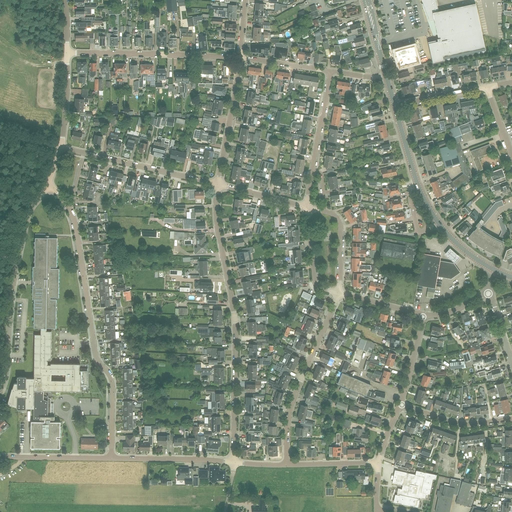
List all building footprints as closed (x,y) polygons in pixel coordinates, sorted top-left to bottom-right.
[(176,0),(166,0),(167,11),(177,10),(176,0)] [(433,64),(486,52),(475,4),(439,12),(436,0),(421,0),(429,21),(434,20),(436,27),(437,35),(438,39),(437,39),(438,41),(436,42),(435,40),(428,42),(428,43),(433,64)] [(352,8),(351,5),(346,6),(349,17),(357,15),(355,7),(352,8)] [(76,18),(84,18),(84,15),(91,15),(91,9),(84,9),(84,11),(76,11),(76,18)] [(309,14),(311,19),(319,16),(317,10),(311,13),(309,14)] [(196,21),(202,20),(201,15),(192,17),(192,18),(193,24),(197,24),(196,21)] [(267,16),(266,16),(254,15),(254,22),(259,22),(259,25),(261,25),(269,25),(269,23),(262,22),(263,19),(266,19),(267,16)] [(334,29),(334,28),(339,26),(337,20),(328,22),(329,25),(324,27),(325,30),(330,29),(330,30),(334,29)] [(152,46),(152,38),(152,33),(149,33),(149,31),(149,22),(144,22),(144,31),(146,31),(145,46),(152,46)] [(87,31),(91,31),(91,23),(76,23),(76,27),(78,27),(78,31),(79,31),(79,33),(87,33),(87,31)] [(341,33),(347,30),(345,24),(338,27),(333,30),(334,33),(340,31),(341,33)] [(348,36),(354,35),(354,34),(362,32),(360,24),(350,26),(351,31),(347,32),(348,36)] [(180,29),(180,31),(180,38),(182,38),(182,41),(186,41),(192,41),(192,33),(189,33),(182,32),(182,29),(180,29)] [(76,42),(85,42),(85,39),(93,39),(93,33),(84,33),(84,35),(76,35),(76,42)] [(166,47),(166,33),(162,33),(162,34),(158,33),(158,47),(166,47)] [(199,39),(201,51),(207,50),(205,36),(202,37),(203,38),(199,39)] [(363,37),(354,39),(356,46),(365,44),(363,37)] [(280,54),(280,49),(281,43),(275,43),(275,48),(272,48),(272,54),(275,54),(274,57),(280,58),(279,58),(280,55),(280,54)] [(289,46),(287,43),(281,43),(280,49),(280,54),(280,55),(279,58),(280,58),(281,58),(281,57),(286,58),(287,49),(285,49),(286,45),(289,46)] [(269,50),(269,45),(266,45),(266,46),(259,45),(259,46),(252,45),(252,52),(261,53),(261,49),(264,49),(264,50),(269,50)] [(304,59),(306,47),(305,46),(302,45),(301,52),(298,52),(297,58),(304,59)] [(331,64),(335,65),(335,64),(339,65),(340,55),(342,55),(341,53),(339,46),(334,46),(334,52),(336,52),(335,56),(336,56),(336,57),(332,56),(331,63),(331,64)] [(412,51),(410,47),(395,51),(399,68),(419,63),(415,50),(412,51)] [(359,59),(368,56),(366,48),(357,51),(359,59)] [(326,64),(327,61),(323,60),(323,55),(315,54),(314,63),(326,64)] [(352,63),(348,54),(343,56),(347,65),(352,63)] [(507,71),(507,66),(506,64),(506,63),(503,64),(503,66),(500,67),(500,64),(499,57),(495,58),(495,59),(498,75),(505,74),(504,71),(507,71)] [(355,62),(355,63),(356,65),(357,66),(360,65),(361,69),(363,68),(364,69),(372,67),(370,60),(369,60),(369,58),(355,62)] [(105,63),(104,62),(103,62),(102,63),(101,63),(101,71),(101,75),(106,75),(106,79),(109,79),(109,68),(108,68),(108,63),(105,63)] [(120,82),(120,65),(117,64),(115,64),(114,64),(114,69),(113,69),(113,72),(111,72),(111,78),(114,78),(114,77),(117,77),(117,82),(120,82)] [(139,78),(139,87),(143,87),(143,78),(144,77),(147,77),(147,64),(145,64),(144,65),(141,65),(141,75),(141,78),(139,78)] [(155,79),(153,79),(153,66),(150,66),(150,65),(150,64),(147,64),(147,77),(149,77),(149,81),(151,81),(151,87),(155,87),(155,79)] [(415,72),(424,70),(422,64),(414,66),(415,72)] [(457,76),(460,75),(458,64),(453,65),(454,72),(448,73),(449,76),(451,76),(453,84),(458,83),(457,76)] [(481,79),(488,77),(486,70),(485,65),(481,65),(482,70),(479,71),(481,79)] [(467,68),(470,81),(476,79),(475,72),(472,73),(471,67),(467,68)] [(255,68),(253,80),(254,81),(256,81),(256,78),(257,75),(260,75),(261,69),(255,68)] [(167,80),(167,73),(165,73),(165,70),(158,70),(158,76),(158,79),(157,79),(157,84),(155,84),(155,88),(162,88),(162,84),(160,84),(160,79),(167,80)] [(262,78),(261,89),(266,89),(267,79),(266,79),(267,78),(268,78),(268,79),(273,80),(273,75),(272,75),(272,71),(266,70),(264,78),(262,78)] [(400,82),(410,79),(408,71),(398,74),(400,82)] [(301,84),(303,76),(294,74),(294,78),(293,82),(301,84)] [(309,85),(311,77),(303,76),(301,84),(309,85)] [(308,94),(316,95),(316,92),(312,91),(313,86),(317,87),(319,79),(311,77),(309,85),(308,94)] [(408,85),(409,86),(402,87),(402,89),(402,90),(401,90),(402,93),(403,93),(403,94),(410,92),(410,93),(415,91),(414,88),(418,87),(417,85),(425,83),(424,80),(416,82),(411,83),(411,84),(408,85)] [(216,84),(212,84),(205,84),(205,87),(212,89),(212,93),(212,94),(216,94),(216,95),(221,96),(221,95),(225,96),(225,94),(226,94),(227,89),(226,89),(226,88),(224,87),(224,84),(222,84),(216,84)] [(370,94),(370,86),(358,85),(357,93),(358,93),(358,95),(361,99),(364,97),(365,97),(369,97),(369,94),(370,94)] [(247,97),(261,100),(264,100),(264,97),(262,96),(259,95),(259,97),(255,96),(256,92),(249,91),(247,97)] [(507,107),(507,104),(506,101),(507,101),(506,100),(504,94),(499,96),(502,105),(503,105),(503,107),(507,107)] [(75,105),(83,106),(84,103),(85,103),(86,102),(88,103),(88,100),(93,100),(93,96),(87,96),(87,100),(75,99),(75,105)] [(222,108),(223,101),(215,100),(215,103),(210,102),(209,106),(222,108)] [(466,102),(469,118),(470,118),(470,121),(479,118),(478,116),(475,117),(472,115),(473,115),(471,109),(474,108),(473,101),(472,101),(472,100),(471,100),(469,100),(469,101),(466,102)] [(469,118),(466,102),(464,102),(463,101),(461,102),(461,103),(460,103),(462,110),(460,111),(461,117),(463,116),(462,110),(465,110),(467,119),(469,118)] [(379,111),(379,109),(380,109),(379,105),(378,106),(378,105),(371,107),(370,103),(364,106),(361,109),(363,112),(369,110),(370,114),(379,111)] [(458,113),(457,113),(456,104),(450,105),(452,119),(453,123),(456,122),(455,118),(458,117),(458,116),(458,113)] [(213,110),(213,113),(221,115),(222,108),(209,106),(206,105),(206,109),(213,110)] [(453,123),(452,119),(450,105),(444,106),(445,114),(445,117),(447,117),(449,124),(453,123)] [(299,106),(298,109),(303,110),(303,109),(306,110),(305,114),(312,115),(313,109),(304,107),(299,106)] [(333,112),(349,115),(349,112),(341,111),(341,108),(334,106),(333,112)] [(251,117),(258,118),(259,115),(251,114),(252,111),(245,109),(244,116),(251,117)] [(370,114),(368,114),(369,117),(372,116),(373,120),(383,117),(384,117),(383,113),(382,113),(381,111),(379,111),(370,114)] [(420,114),(419,112),(416,113),(415,113),(410,114),(412,122),(418,120),(422,119),(421,118),(420,118),(419,115),(420,114)] [(258,119),(258,118),(251,117),(244,116),(243,122),(250,123),(249,126),(255,127),(256,124),(254,124),(255,118),(258,119)] [(212,131),(212,130),(215,130),(214,131),(219,132),(220,127),(218,127),(219,124),(213,122),(214,118),(211,118),(203,118),(202,125),(208,126),(207,130),(212,131)] [(300,122),(299,123),(294,122),(292,123),(291,128),(295,129),(296,125),(310,127),(311,121),(303,119),(302,122),(300,122)] [(470,128),(471,131),(477,128),(485,126),(484,125),(485,125),(484,122),(483,122),(482,119),(478,121),(477,119),(468,123),(468,124),(470,128)] [(386,131),(385,124),(378,126),(377,126),(376,122),(365,125),(366,129),(374,127),(376,133),(380,132),(386,131)] [(80,129),(80,125),(75,123),(74,127),(75,128),(74,132),(73,132),(72,139),(80,141),(82,134),(77,132),(78,128),(80,129)] [(457,127),(454,128),(449,130),(453,138),(452,138),(454,144),(459,142),(461,142),(459,136),(471,131),(470,128),(468,124),(468,123),(458,126),(457,127)] [(413,126),(412,127),(413,130),(414,130),(415,132),(422,130),(423,130),(422,127),(421,128),(420,124),(413,126)] [(302,130),(302,132),(309,133),(310,127),(296,125),(295,129),(302,130)] [(240,134),(258,138),(260,138),(261,132),(255,130),(255,135),(248,133),(248,129),(241,128),(240,134)] [(424,136),(425,136),(424,133),(429,131),(428,129),(427,128),(424,129),(423,130),(422,130),(415,132),(416,135),(415,135),(416,138),(417,138),(424,136)] [(341,134),(337,133),(338,130),(330,129),(329,130),(329,132),(330,133),(329,135),(342,137),(343,134),(341,134)] [(195,130),(193,138),(202,139),(202,137),(208,139),(208,142),(207,142),(215,144),(217,137),(209,135),(209,134),(204,133),(204,132),(195,130)] [(113,148),(117,133),(114,132),(114,136),(110,135),(109,140),(107,147),(113,148)] [(113,148),(120,150),(122,140),(119,139),(119,138),(119,137),(120,133),(117,133),(113,148)] [(257,143),(258,138),(240,134),(239,140),(246,142),(246,138),(250,139),(250,140),(254,141),(254,142),(257,143)] [(302,139),(303,136),(292,134),(291,139),(298,141),(297,145),(299,146),(307,147),(308,140),(302,139)] [(100,145),(102,137),(95,135),(93,144),(100,145)] [(133,150),(134,144),(137,144),(139,138),(135,138),(133,138),(133,137),(127,136),(125,144),(127,144),(126,149),(127,149),(126,150),(129,150),(130,149),(133,150)] [(146,153),(148,144),(147,144),(148,140),(140,138),(139,142),(141,143),(139,151),(146,153)] [(164,157),(165,150),(167,151),(168,149),(169,144),(167,144),(164,143),(164,140),(165,139),(162,138),(162,139),(160,144),(159,149),(158,156),(160,156),(160,157),(163,158),(164,157)] [(153,147),(151,154),(152,154),(152,155),(155,156),(155,155),(158,156),(159,149),(160,144),(162,139),(158,139),(157,142),(155,141),(153,147)] [(427,143),(426,140),(422,141),(423,142),(418,143),(420,150),(429,147),(433,145),(432,141),(427,143)] [(437,148),(448,144),(447,140),(436,144),(437,148)] [(185,156),(188,157),(190,149),(191,146),(185,144),(184,148),(187,149),(186,151),(187,151),(186,153),(182,152),(181,152),(178,152),(177,159),(176,160),(177,160),(177,161),(180,162),(180,161),(184,162),(185,156)] [(383,153),(387,152),(386,151),(391,150),(389,144),(381,145),(381,147),(377,148),(377,152),(382,151),(382,152),(383,152),(383,153)] [(456,150),(455,147),(454,145),(454,144),(440,149),(445,168),(460,164),(457,153),(456,150)] [(477,171),(482,170),(478,158),(492,153),(489,144),(470,151),(477,171)] [(340,146),(337,145),(335,145),(335,147),(327,145),(327,147),(326,147),(326,149),(327,150),(326,151),(335,153),(336,150),(339,151),(340,146)] [(291,155),(295,156),(296,153),(299,153),(299,154),(305,155),(307,147),(299,146),(298,150),(300,150),(300,151),(296,151),(296,150),(292,150),(291,152),(291,155)] [(176,160),(177,159),(178,152),(175,151),(176,147),(173,147),(173,148),(172,148),(170,157),(176,159),(176,160)] [(244,152),(245,149),(238,147),(236,153),(251,156),(251,153),(248,152),(244,152)] [(204,157),(212,158),(214,152),(205,150),(204,156),(204,157)] [(463,174),(468,179),(472,177),(462,151),(457,153),(460,164),(463,173),(463,174)] [(425,166),(434,163),(431,153),(422,156),(425,166)] [(204,156),(192,154),(191,160),(195,161),(195,160),(199,160),(198,162),(203,163),(211,165),(212,158),(204,157),(204,156)] [(297,160),(298,156),(295,156),(291,155),(291,160),(297,162),(296,166),(303,167),(304,161),(297,160)] [(342,164),(342,161),(340,161),(333,160),(333,157),(326,155),(325,161),(339,164),(342,164)] [(384,164),(393,162),(392,156),(382,158),(384,164)] [(325,161),(324,167),(326,168),(327,172),(333,171),(334,169),(331,168),(332,165),(339,167),(339,164),(325,161)] [(273,170),(274,164),(266,162),(265,165),(264,168),(273,170)] [(434,163),(425,166),(428,176),(437,174),(434,163)] [(260,170),(261,170),(259,178),(256,177),(254,184),(260,186),(263,171),(264,168),(265,165),(261,164),(260,170)] [(233,172),(246,175),(246,172),(244,172),(244,171),(241,171),(241,167),(234,166),(233,172)] [(302,174),(303,167),(296,166),(296,170),(289,168),(289,171),(287,171),(286,174),(295,176),(296,173),(302,174)] [(101,175),(103,176),(103,173),(97,171),(98,168),(90,167),(89,173),(101,175)] [(376,168),(371,168),(367,169),(368,177),(377,175),(376,168)] [(396,175),(395,168),(387,170),(387,169),(381,170),(383,179),(389,178),(388,177),(396,175)] [(489,173),(491,176),(485,178),(487,184),(489,187),(489,188),(506,181),(504,177),(501,168),(489,173)] [(111,171),(109,179),(112,179),(110,188),(113,189),(117,173),(111,171)] [(251,176),(246,175),(233,172),(231,178),(239,180),(239,176),(245,178),(245,180),(249,181),(251,176)] [(117,173),(113,189),(116,190),(118,181),(121,182),(122,181),(123,175),(123,174),(117,173)] [(466,180),(468,179),(463,174),(457,178),(461,183),(465,180),(466,180)] [(127,184),(126,189),(132,190),(133,190),(137,191),(138,186),(135,186),(136,178),(130,176),(128,184),(127,184)] [(455,188),(461,183),(457,178),(452,182),(455,188)] [(149,180),(142,179),(140,191),(143,192),(142,196),(145,197),(149,180)] [(151,188),(154,189),(153,195),(156,196),(157,190),(154,189),(156,182),(156,181),(156,180),(152,180),(152,181),(149,180),(145,197),(149,198),(151,188)] [(433,190),(446,186),(445,183),(441,184),(439,180),(431,183),(433,190)] [(341,182),(329,183),(330,189),(338,188),(338,185),(346,184),(345,181),(341,182)] [(98,188),(103,189),(104,185),(101,184),(99,183),(93,182),(92,185),(86,184),(86,186),(85,186),(84,189),(85,189),(85,190),(94,192),(96,192),(97,187),(98,187),(98,188)] [(166,195),(167,192),(169,185),(162,183),(160,190),(157,190),(156,196),(155,202),(160,203),(161,198),(162,199),(163,195),(166,195)] [(292,190),(291,194),(298,195),(300,188),(289,187),(287,186),(282,185),(281,192),(287,193),(288,189),(292,190)] [(446,186),(433,190),(436,198),(442,196),(441,191),(449,188),(447,185),(446,186)] [(500,188),(499,185),(491,188),(492,191),(494,190),(495,193),(501,191),(502,194),(510,192),(507,185),(500,188)] [(92,201),(94,192),(85,190),(83,199),(92,201)] [(471,201),(473,203),(482,195),(480,193),(471,201)] [(441,206),(443,209),(443,210),(444,212),(445,212),(451,208),(450,205),(456,201),(452,194),(442,201),(444,204),(441,206)] [(341,195),(340,195),(331,196),(332,203),(336,202),(336,205),(342,205),(341,198),(342,197),(342,195),(341,195)] [(234,206),(250,208),(255,209),(256,209),(256,208),(257,204),(251,203),(251,205),(242,204),(242,200),(235,199),(234,206)] [(463,209),(467,215),(471,212),(466,206),(463,209)] [(347,218),(353,214),(351,211),(354,209),(352,207),(350,209),(349,209),(343,213),(347,218)] [(196,215),(204,215),(204,214),(205,214),(205,212),(204,212),(204,208),(192,209),(192,212),(190,212),(191,219),(196,219),(196,215)] [(263,217),(263,220),(269,221),(271,215),(268,214),(269,211),(262,209),(260,217),(263,217)] [(460,215),(459,214),(459,213),(457,210),(455,213),(456,215),(450,220),(454,225),(460,220),(458,217),(460,215)] [(474,222),(478,217),(477,216),(479,214),(475,210),(473,212),(469,216),(474,222)] [(391,214),(390,213),(386,213),(387,218),(391,217),(395,217),(396,221),(404,219),(405,218),(405,215),(403,215),(403,213),(396,214),(396,213),(391,214)] [(98,214),(88,214),(88,221),(93,221),(93,222),(97,222),(97,220),(100,220),(100,217),(98,217),(98,216),(98,214)] [(358,223),(361,222),(360,214),(355,218),(353,214),(347,218),(351,224),(356,221),(358,223)] [(285,222),(285,225),(288,225),(288,223),(296,223),(295,216),(281,217),(282,222),(285,222)] [(205,228),(206,227),(206,226),(205,225),(205,222),(201,222),(201,219),(183,219),(183,224),(191,223),(191,228),(192,228),(192,229),(197,229),(205,229),(205,228)] [(486,223),(481,219),(475,226),(477,227),(468,237),(474,242),(479,246),(485,249),(491,253),(498,256),(504,241),(498,239),(493,236),(488,233),(483,230),(480,227),(482,225),(481,224),(482,223),(484,225),(486,223)] [(360,235),(360,232),(364,232),(364,224),(362,223),(361,222),(358,223),(358,228),(353,228),(353,235),(360,235)] [(465,234),(467,233),(467,232),(466,232),(469,229),(466,226),(468,224),(467,222),(459,230),(464,235),(464,234),(465,234)] [(254,229),(253,232),(260,234),(263,225),(255,223),(254,229)] [(378,232),(379,225),(369,223),(368,231),(378,232)] [(245,227),(244,224),(231,227),(232,233),(239,232),(239,229),(245,227)] [(89,234),(89,241),(94,240),(94,242),(97,242),(98,241),(98,233),(89,234)] [(33,267),(33,299),(35,300),(34,328),(42,328),(41,331),(44,331),(44,335),(52,335),(52,331),(46,331),(46,328),(56,328),(56,299),(50,299),(50,298),(59,298),(59,269),(51,269),(51,267),(57,267),(57,238),(45,238),(45,234),(35,234),(35,267),(33,267)] [(242,238),(234,240),(235,247),(244,245),(243,240),(248,239),(248,238),(247,234),(242,235),(242,238)] [(206,253),(206,251),(206,250),(206,243),(205,244),(205,236),(200,236),(196,236),(197,244),(198,244),(198,248),(195,248),(195,254),(206,253)] [(413,261),(415,250),(413,250),(414,244),(384,239),(381,255),(413,261)] [(247,257),(250,256),(249,253),(254,252),(253,247),(242,249),(242,252),(236,253),(238,262),(248,260),(247,257)] [(511,249),(507,247),(503,260),(505,261),(507,260),(509,264),(511,265),(511,249)] [(450,248),(445,254),(455,263),(460,256),(450,248)] [(434,292),(437,277),(439,276),(451,278),(458,273),(453,266),(441,264),(440,261),(441,257),(430,255),(430,251),(423,249),(417,285),(428,287),(427,291),(434,292)] [(291,257),(290,257),(291,264),(287,264),(288,268),(295,267),(294,263),(302,262),(301,256),(291,257)] [(241,276),(247,275),(249,274),(252,274),(250,268),(254,268),(253,262),(243,264),(244,268),(240,269),(241,276)] [(303,270),(295,271),(295,267),(288,268),(286,268),(286,271),(290,271),(291,278),(303,276),(303,270)] [(368,289),(375,290),(377,283),(373,282),(374,278),(373,278),(373,276),(370,276),(368,281),(370,282),(368,289)] [(377,283),(375,290),(381,292),(383,285),(384,280),(382,279),(380,284),(377,283)] [(360,284),(360,280),(353,280),(353,282),(352,283),(352,286),(353,286),(360,287),(363,287),(363,288),(366,288),(367,283),(367,281),(364,281),(364,283),(363,284),(360,284)] [(208,292),(208,290),(213,290),(213,285),(212,285),(212,283),(205,282),(195,281),(195,288),(200,288),(200,290),(203,290),(203,292),(208,292)] [(256,285),(244,288),(245,294),(252,293),(251,289),(254,288),(254,289),(257,288),(257,285),(256,285)] [(309,300),(311,295),(303,291),(301,297),(309,300)] [(203,294),(202,296),(203,296),(205,297),(204,302),(205,303),(207,303),(217,303),(217,297),(215,297),(215,295),(203,294)] [(321,307),(324,301),(318,298),(319,297),(314,295),(311,301),(315,302),(314,304),(321,307)] [(255,308),(262,307),(261,304),(258,305),(247,306),(248,313),(255,312),(255,308)] [(359,322),(362,315),(358,313),(359,310),(355,308),(354,310),(347,306),(344,312),(351,316),(353,313),(357,315),(354,321),(359,322)] [(310,314),(309,315),(317,318),(319,312),(309,307),(307,313),(310,314)] [(117,311),(117,309),(114,309),(114,310),(105,311),(105,318),(114,317),(114,311),(117,311)] [(476,319),(484,317),(482,311),(479,312),(478,311),(477,310),(475,311),(475,312),(474,313),(476,319)] [(386,321),(388,315),(381,313),(379,319),(381,319),(381,321),(385,322),(386,321)] [(310,320),(311,318),(306,315),(302,324),(306,325),(312,328),(315,322),(310,320)] [(470,321),(470,324),(478,322),(479,325),(486,323),(484,317),(476,319),(472,320),(470,321)] [(347,329),(347,328),(345,327),(346,324),(347,320),(344,319),(343,323),(340,322),(337,328),(343,331),(345,332),(346,332),(347,329)] [(393,327),(392,331),(392,334),(396,334),(397,331),(401,331),(402,324),(398,323),(398,322),(393,322),(393,323),(388,322),(387,326),(393,327)] [(310,334),(312,328),(306,325),(303,331),(310,334)] [(431,334),(435,335),(435,334),(439,335),(440,333),(443,333),(444,328),(439,327),(439,328),(432,326),(431,333),(432,333),(431,334)] [(458,335),(461,339),(463,342),(467,340),(466,338),(461,329),(460,329),(458,326),(456,327),(455,327),(453,328),(454,329),(453,329),(455,333),(454,334),(455,337),(458,335)] [(35,334),(35,352),(52,353),(52,335),(44,335),(44,331),(41,331),(41,335),(35,334)] [(221,343),(221,332),(214,332),(214,333),(210,333),(210,336),(214,336),(214,343),(221,343)] [(488,334),(478,337),(481,336),(482,338),(477,340),(478,343),(480,342),(483,341),(490,338),(490,337),(490,334),(489,335),(488,334)] [(329,337),(327,340),(328,341),(335,344),(336,341),(341,343),(343,340),(338,338),(332,335),(331,335),(330,337),(329,337)] [(295,340),(305,345),(307,339),(301,336),(299,339),(296,338),(295,340)] [(357,346),(356,347),(363,350),(367,340),(361,338),(360,338),(357,346)] [(387,345),(389,346),(389,347),(394,348),(394,346),(398,346),(400,340),(391,338),(391,339),(386,338),(386,341),(388,342),(387,345)] [(428,342),(427,349),(436,351),(437,346),(442,347),(443,343),(442,343),(443,340),(437,339),(435,344),(428,342)] [(480,342),(478,343),(473,344),(471,339),(468,340),(471,349),(481,345),(480,342)] [(292,347),(295,348),(296,349),(296,348),(302,351),(305,345),(295,340),(293,343),(294,344),(292,347)] [(328,341),(325,347),(332,350),(335,351),(337,349),(334,347),(335,344),(328,341)] [(493,347),(492,344),(480,348),(482,356),(488,354),(488,353),(494,351),(494,350),(494,348),(493,347)] [(345,361),(346,362),(347,359),(344,358),(345,355),(337,351),(336,352),(334,357),(337,358),(342,360),(345,361)] [(380,356),(394,360),(396,354),(389,352),(386,351),(384,355),(380,354),(380,356)] [(470,355),(469,351),(462,353),(465,362),(471,360),(471,359),(470,355)] [(18,377),(18,383),(14,383),(12,391),(11,395),(9,404),(16,406),(18,407),(17,409),(26,409),(26,408),(34,408),(34,417),(34,420),(40,420),(45,420),(45,422),(31,422),(31,425),(31,426),(31,432),(31,433),(31,436),(31,438),(31,448),(60,448),(61,422),(56,422),(53,422),(53,420),(55,420),(55,416),(51,416),(48,416),(48,401),(49,398),(48,398),(44,396),(44,391),(46,391),(48,391),(81,391),(81,384),(84,384),(84,377),(83,377),(83,371),(80,371),(80,364),(51,363),(51,365),(50,365),(48,365),(48,361),(48,360),(51,360),(52,353),(35,352),(34,378),(27,378),(27,377),(18,377)] [(292,354),(291,354),(288,353),(287,355),(288,355),(286,359),(289,360),(296,363),(299,357),(292,354)] [(333,362),(334,359),(330,357),(323,353),(320,359),(327,363),(328,360),(333,362)] [(489,369),(489,367),(493,365),(493,363),(497,362),(495,355),(487,358),(482,359),(483,361),(486,370),(489,369)] [(224,356),(217,356),(212,356),(212,359),(209,359),(209,365),(217,365),(217,361),(224,360),(224,356)] [(381,363),(392,366),(394,360),(380,356),(379,359),(382,360),(381,363)] [(138,359),(135,359),(134,359),(135,369),(142,367),(141,360),(138,359)] [(289,360),(286,359),(284,363),(283,362),(282,365),(281,364),(277,362),(276,365),(279,367),(285,369),(286,366),(294,370),(296,363),(289,360)] [(438,370),(437,372),(440,372),(441,369),(440,369),(441,364),(437,362),(428,360),(427,367),(438,370)] [(327,366),(325,369),(324,368),(317,365),(315,371),(322,374),(325,375),(328,370),(331,371),(332,368),(327,366)] [(281,379),(284,380),(288,382),(291,376),(284,373),(283,373),(285,369),(279,367),(278,371),(280,371),(278,375),(282,377),(281,379)] [(212,369),(211,369),(211,375),(215,375),(215,383),(222,383),(222,379),(224,379),(224,368),(215,368),(215,369),(212,369)] [(499,369),(488,372),(488,375),(490,375),(491,378),(494,377),(495,378),(497,377),(497,376),(501,375),(499,369)] [(376,374),(388,378),(390,372),(384,370),(383,373),(380,372),(375,370),(374,374),(376,375),(376,374)] [(259,376),(256,376),(256,372),(249,371),(249,378),(255,378),(255,381),(263,381),(263,378),(259,378),(259,376)] [(322,374),(315,371),(312,377),(319,380),(322,374)] [(369,397),(370,392),(368,391),(370,385),(342,373),(337,383),(366,396),(369,397)] [(376,375),(374,374),(372,373),(372,376),(373,376),(373,377),(381,380),(380,382),(387,384),(388,378),(376,374),(376,375)] [(430,387),(433,380),(430,379),(430,377),(424,375),(421,384),(430,387)] [(286,388),(288,382),(284,380),(281,379),(280,382),(276,381),(276,383),(270,380),(268,384),(279,389),(280,385),(286,388)] [(263,382),(263,381),(255,381),(255,385),(246,384),(246,391),(255,391),(255,388),(261,388),(261,382),(263,382)] [(491,393),(505,389),(503,383),(496,385),(497,387),(494,388),(490,389),(490,390),(487,390),(488,393),(491,393)] [(315,389),(318,390),(319,390),(320,389),(321,388),(323,389),(324,386),(319,384),(317,387),(310,384),(307,389),(314,393),(315,389)] [(314,393),(307,389),(304,395),(311,398),(310,402),(317,405),(320,399),(312,396),(314,393)] [(418,395),(428,398),(429,396),(425,395),(426,391),(419,389),(419,390),(418,390),(417,392),(418,393),(418,395)] [(491,393),(492,396),(496,395),(499,394),(499,397),(507,395),(505,389),(491,393)] [(275,397),(281,399),(283,393),(276,391),(275,397)] [(372,392),(371,396),(375,397),(375,398),(376,399),(376,400),(379,400),(379,399),(383,400),(385,394),(377,392),(376,392),(375,392),(374,393),(372,392)] [(442,402),(439,409),(445,411),(448,404),(445,403),(446,399),(447,395),(444,394),(443,398),(442,401),(442,402)] [(430,399),(428,398),(418,395),(417,396),(417,395),(416,396),(414,401),(415,402),(417,403),(418,402),(422,404),(423,401),(426,402),(428,402),(426,409),(430,411),(433,401),(430,399)] [(367,406),(369,399),(359,396),(358,403),(367,406)] [(280,405),(281,399),(275,397),(273,403),(280,405)] [(453,406),(451,413),(457,415),(459,408),(456,407),(459,399),(456,398),(455,402),(453,406)] [(501,404),(499,404),(494,405),(495,408),(509,405),(508,399),(501,401),(501,404)] [(439,409),(442,402),(442,401),(436,400),(434,407),(439,409)] [(345,411),(347,405),(337,401),(335,407),(345,411)] [(256,403),(254,403),(246,403),(246,406),(245,406),(245,409),(246,410),(250,410),(250,413),(259,413),(259,410),(256,410),(256,407),(256,403)] [(300,408),(299,411),(311,414),(312,411),(306,409),(307,406),(301,404),(300,404),(299,408),(300,408)] [(366,409),(372,411),(374,412),(375,411),(380,412),(382,406),(373,404),(373,405),(368,404),(367,407),(366,409)] [(451,413),(453,406),(449,404),(448,404),(445,411),(451,413)] [(356,415),(358,408),(350,405),(348,413),(356,415)] [(509,405),(495,408),(496,415),(501,414),(500,410),(503,410),(503,413),(511,411),(509,405)] [(304,419),(305,416),(311,417),(311,414),(299,411),(297,418),(304,419)] [(278,416),(270,415),(263,414),(263,416),(263,418),(266,418),(266,417),(270,418),(270,421),(277,422),(278,416)] [(332,423),(335,416),(328,414),(326,421),(332,423)] [(379,426),(380,422),(379,421),(380,419),(366,414),(364,421),(374,424),(373,425),(379,426)] [(0,432),(8,424),(2,417),(0,418),(0,432)] [(349,429),(351,421),(344,419),(343,427),(349,429)] [(421,423),(410,419),(408,425),(415,427),(418,429),(419,426),(419,427),(421,423)] [(273,434),(273,435),(277,436),(278,430),(276,430),(276,427),(270,426),(271,424),(268,424),(267,429),(269,430),(269,434),(273,434)] [(297,427),(296,435),(303,436),(307,437),(308,432),(310,432),(311,426),(307,425),(301,425),(300,427),(297,427)] [(414,430),(415,427),(408,425),(406,431),(413,433),(414,430)] [(436,437),(439,429),(433,427),(432,431),(430,435),(431,435),(434,436),(431,444),(433,445),(435,441),(436,437)] [(362,434),(362,429),(357,429),(356,433),(355,433),(354,440),(368,442),(368,435),(362,434)] [(442,439),(445,431),(439,429),(436,437),(442,439)] [(195,445),(195,438),(188,438),(188,431),(185,431),(185,437),(185,439),(185,443),(188,443),(188,445),(191,445),(191,447),(195,447),(195,445)] [(448,441),(450,433),(445,431),(442,439),(448,441)] [(343,442),(343,433),(337,433),(337,444),(337,447),(333,447),(329,447),(329,454),(332,454),(332,456),(337,456),(337,455),(340,455),(340,451),(341,451),(341,447),(340,447),(340,442),(343,442)] [(450,433),(448,441),(454,443),(456,436),(450,433)] [(254,435),(246,434),(246,442),(252,443),(260,443),(260,438),(254,438),(254,435)] [(402,440),(416,445),(417,443),(410,440),(411,437),(404,434),(402,440)] [(170,440),(170,435),(167,435),(167,436),(158,436),(158,444),(163,444),(163,445),(167,445),(167,440),(170,440)] [(133,443),(133,436),(127,436),(126,443),(123,443),(123,450),(134,450),(134,443),(133,443)] [(153,442),(153,436),(148,436),(148,441),(143,441),(143,443),(140,443),(140,450),(140,451),(143,451),(143,450),(149,450),(150,441),(153,442)] [(511,442),(511,436),(502,437),(503,446),(509,446),(509,443),(511,442)] [(178,445),(182,445),(182,443),(185,443),(185,439),(185,437),(182,437),(182,438),(174,438),(174,443),(173,443),(173,446),(174,447),(178,447),(178,446),(178,445)] [(87,439),(87,438),(84,438),(84,439),(81,439),(81,449),(98,449),(98,439),(95,439),(95,438),(92,438),(92,439),(87,439)] [(208,443),(207,452),(218,453),(218,447),(219,447),(221,446),(221,442),(220,441),(213,440),(211,440),(209,440),(208,440),(208,443)] [(416,445),(402,440),(400,446),(407,448),(408,446),(415,448),(416,445)] [(311,448),(311,441),(299,441),(299,449),(303,449),(303,446),(308,446),(308,457),(316,457),(316,448),(311,448)] [(354,449),(354,456),(361,456),(361,453),(365,453),(365,447),(360,447),(360,449),(357,449),(357,442),(354,442),(354,449)] [(243,448),(243,456),(251,456),(251,453),(256,453),(256,448),(256,445),(251,445),(251,448),(243,448)] [(269,456),(277,456),(277,446),(269,446),(269,456)] [(397,455),(404,458),(406,452),(399,450),(397,455)] [(502,455),(502,456),(505,456),(505,461),(511,461),(511,452),(506,452),(502,452),(502,455)] [(411,460),(408,459),(404,458),(397,455),(395,461),(402,464),(403,461),(410,463),(411,460)] [(184,480),(184,478),(185,478),(185,484),(192,485),(192,478),(188,478),(188,475),(189,468),(178,467),(178,476),(177,476),(177,480),(184,480)] [(203,471),(199,470),(199,477),(198,477),(203,477),(207,477),(207,475),(210,475),(210,480),(211,480),(211,481),(212,482),(213,483),(214,483),(215,483),(216,482),(216,481),(216,480),(225,480),(225,472),(220,472),(219,470),(219,468),(210,468),(210,471),(207,471),(203,471)] [(393,481),(393,483),(401,485),(403,485),(402,490),(398,489),(397,495),(395,495),(394,502),(398,503),(398,502),(402,503),(402,504),(409,506),(410,505),(413,505),(413,506),(418,507),(419,501),(419,500),(422,498),(425,498),(426,493),(429,494),(432,479),(434,479),(435,475),(426,473),(417,471),(416,475),(407,473),(395,470),(395,473),(393,481)] [(365,477),(365,471),(355,471),(348,471),(342,471),(343,478),(348,478),(348,475),(355,475),(355,479),(364,479),(364,484),(365,485),(367,485),(368,484),(368,481),(369,481),(369,480),(368,480),(368,478),(367,477),(365,477)] [(511,474),(501,474),(500,484),(504,484),(505,481),(508,481),(508,482),(511,482),(511,474)] [(459,489),(460,480),(451,478),(449,487),(441,485),(435,511),(437,511),(449,511),(453,494),(457,495),(459,489)] [(470,507),(474,494),(469,492),(472,484),(462,481),(455,503),(470,507)] [(511,497),(511,494),(511,490),(504,490),(504,494),(499,493),(499,496),(506,497),(506,498),(511,498),(511,497)] [(265,501),(260,501),(260,508),(253,507),(252,511),(266,511),(267,508),(265,508),(265,501)]
